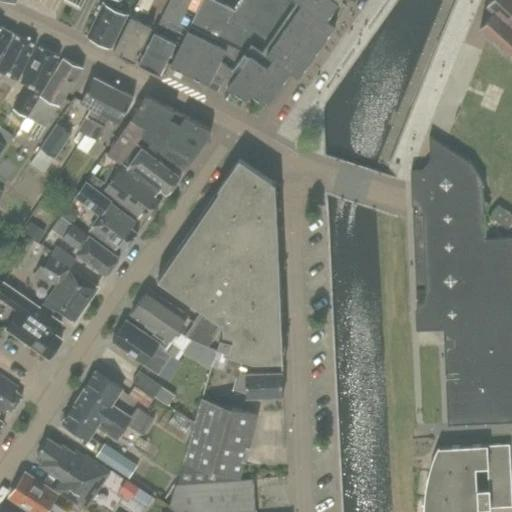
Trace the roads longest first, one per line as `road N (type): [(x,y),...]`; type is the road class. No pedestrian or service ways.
road 1 (residential): [(235,125),(0,468)]
road 2 (residential): [(303,511),(289,184)]
road 3 (residential): [(0,10),(235,125)]
road 4 (residential): [(273,147),(377,0)]
road 5 (residential): [(289,158),(412,202),(427,221)]
